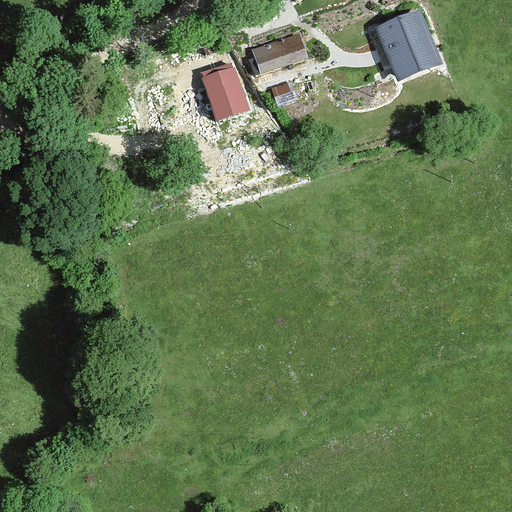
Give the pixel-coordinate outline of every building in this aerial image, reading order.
[(421,9),(378,24),(401,92),(444,77),(421,9)] [(308,73),(301,42),(253,53),(259,83),(308,73)] [(258,125),(237,66),(204,78),(224,136),(258,125)] [(376,99),(321,113),(327,137),(382,124),(376,99)] [(411,102),(394,106),(398,125),(415,122),(411,102)]
